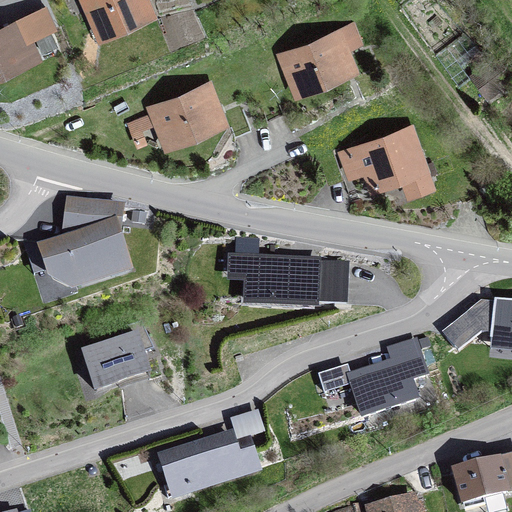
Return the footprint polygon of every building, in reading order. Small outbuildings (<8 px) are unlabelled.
[(83,0),(97,32),(117,23),(119,28),(153,12),(147,0),(83,0)] [(0,73),(35,58),(18,22),(0,29),(0,73)] [(339,31),(281,55),(288,74),(297,70),(304,89),(346,72),(335,45),(343,41),(339,31)] [(491,59),(471,75),(487,97),(508,81),(491,59)] [(166,123),(174,142),(216,125),(205,98),(213,94),(209,84),(151,108),(158,127),(166,123)] [(256,92),(267,120),(283,114),(271,86),(256,92)] [(224,108),(235,136),(250,130),(240,102),(224,108)] [(429,179),(410,129),(342,154),(349,173),(365,167),(373,186),(402,175),(406,187),(429,179)] [(452,175),(462,202),(476,198),(466,171),(452,175)] [(127,268),(116,236),(120,207),(70,201),(67,229),(77,231),(77,237),(42,248),(52,279),(67,286),(127,268)] [(288,263),(288,260),(249,258),(247,302),(346,305),(348,269),(323,265),(288,263)] [(511,302),(493,300),(491,311),(481,310),(478,334),(488,335),(487,340),(511,343),(511,302)] [(143,319),(117,328),(121,340),(82,353),(95,391),(97,389),(146,373),(149,374),(142,353),(153,349),(143,319)] [(419,357),(351,379),(363,417),(415,400),(409,381),(425,376),(419,357)] [(229,435),(162,456),(171,484),(187,479),(191,492),(257,471),(247,441),(232,446),(229,435)] [(511,456),(454,471),(463,504),(511,491),(511,456)] [(422,511),(420,504),(414,506),(412,499),(369,510),(370,511),(422,511)]
